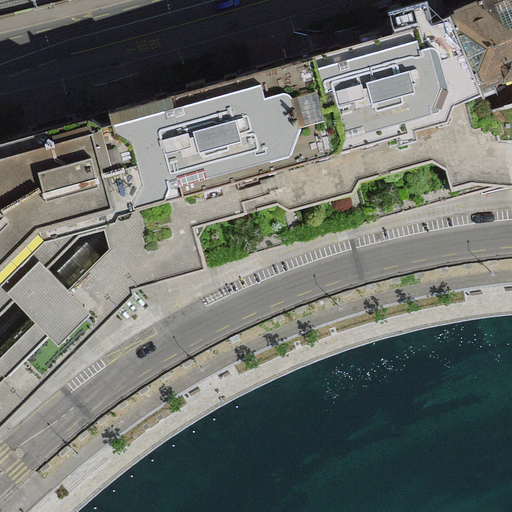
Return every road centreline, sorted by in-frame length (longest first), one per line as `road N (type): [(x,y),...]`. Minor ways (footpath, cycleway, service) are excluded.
road 1 (tertiary): [(0,476),(116,377),(248,302),(345,265),(511,233)]
road 2 (secondary): [(0,61),(243,0)]
